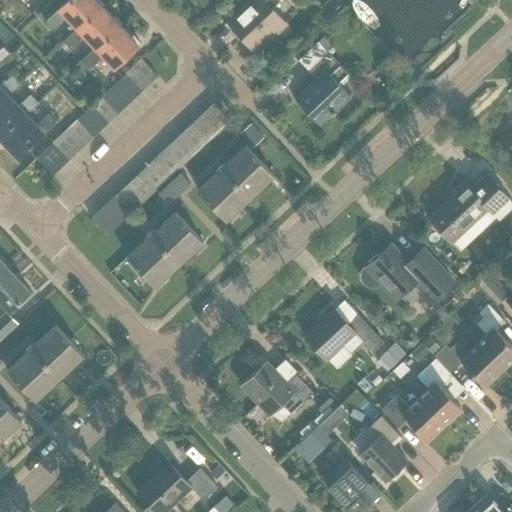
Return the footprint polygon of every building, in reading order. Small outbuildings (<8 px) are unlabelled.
[(65,18),(76,30),(100,7),(93,0),(68,0),(45,22),(53,30),(65,18)] [(273,9),(283,0),(249,0),(223,24),(239,41),(241,39),(255,53),(286,24),(273,9)] [(332,0),(327,0),(321,7),(324,10),(330,15),(331,16),(339,7),(339,6),(332,0)] [(76,30),(63,42),(71,50),(83,38),(94,49),(94,50),(119,26),(100,7),(76,30)] [(44,29),(36,21),(24,32),(32,40),(44,29)] [(94,50),(94,49),(82,61),(89,70),(102,58),(113,69),(137,46),(119,26),(94,50)] [(316,79),(295,99),(318,124),(349,95),(337,83),(348,74),(330,55),(335,51),(323,38),(318,43),(299,60),(308,70),(316,79)] [(3,47),(0,49),(0,61),(1,62),(2,61),(9,54),(3,47)] [(133,68),(149,85),(157,78),(141,60),(133,68)] [(125,75),(142,92),(149,85),(133,68),(125,75)] [(81,84),(69,72),(62,79),(74,91),(81,84)] [(56,82),(49,75),(40,84),(47,92),(56,82)] [(125,75),(116,83),(134,100),(142,92),(125,75)] [(0,101),(6,96),(7,97),(19,85),(11,76),(0,86),(0,101)] [(116,83),(108,91),(125,108),(134,100),(116,83)] [(108,91),(101,98),(117,116),(125,108),(108,91)] [(24,115),(25,115),(37,104),(29,96),(17,107),(7,97),(6,96),(0,101),(0,137),(1,138),(24,115)] [(101,98),(93,105),(109,123),(117,116),(101,98)] [(93,105),(85,113),(101,130),(109,123),(93,105)] [(206,112),(222,129),(230,122),(214,105),(206,112)] [(206,112),(198,120),(214,137),(222,129),(206,112)] [(85,113),(76,121),(93,138),(101,130),(85,113)] [(24,115),(1,138),(19,157),(56,123),(47,114),(35,126),(25,115),(24,115)] [(198,120),(190,128),(206,145),(214,137),(198,120)] [(76,121),(69,128),(86,145),(93,138),(76,121)] [(250,124),(241,132),(253,146),(262,137),(250,124)] [(69,128),(61,136),(77,154),(86,145),(69,128)] [(190,128),(180,136),(196,153),(206,145),(190,128)] [(61,136),(53,143),(69,161),(77,154),(61,136)] [(180,136),(173,143),(189,160),(196,153),(180,136)] [(53,143),(44,151),(61,168),(69,161),(53,143)] [(173,143),(165,151),(181,168),(189,160),(173,143)] [(198,190),(226,221),(274,176),(246,146),(226,164),(224,162),(215,171),(217,173),(198,190)] [(52,177),(61,168),(44,151),(35,160),(52,177)] [(165,151),(157,159),(174,175),(181,168),(165,151)] [(157,159),(149,167),(165,183),(174,175),(157,159)] [(149,167),(142,173),(158,190),(165,183),(149,167)] [(142,173),(134,181),(150,197),(158,190),(142,173)] [(486,173),(470,187),(465,181),(452,193),(454,194),(429,218),(452,242),(488,208),(499,220),(511,207),(511,202),(509,199),(510,198),(486,173)] [(167,204),(189,184),(179,174),(158,194),(167,204)] [(134,181),(126,188),(142,205),(150,197),(134,181)] [(126,188),(117,196),(133,213),(142,205),(126,188)] [(117,196),(109,204),(125,220),(133,213),(117,196)] [(109,204),(100,212),(117,228),(125,220),(109,204)] [(108,237),(117,228),(100,212),(92,220),(108,237)] [(128,258),(156,288),(203,242),(175,213),(157,231),(155,228),(146,237),(148,238),(128,258)] [(363,271),(362,275),(363,278),(365,282),(368,284),(372,285),(376,284),(379,282),(380,281),(382,282),(397,299),(400,295),(408,303),(420,291),(432,303),(456,280),(425,248),(408,263),(391,244),(367,267),(365,268),(363,271)] [(0,285),(13,274),(0,260),(0,285)] [(508,294),(484,269),(473,280),(497,304),(508,294)] [(30,292),(13,274),(0,285),(0,303),(8,312),(30,292)] [(487,334),(476,343),(502,370),(511,360),(511,346),(496,329),(505,321),(488,303),(479,312),(484,317),(477,323),(487,334)] [(334,309),(305,336),(327,359),(328,359),(336,367),(352,352),(350,350),(361,340),(373,352),(384,342),(358,314),(348,324),(334,309)] [(0,340),(17,323),(5,310),(0,315),(0,340)] [(56,326),(44,338),(36,345),(34,344),(25,352),(27,354),(8,371),(36,401),(84,357),(56,326)] [(406,332),(405,334),(404,336),(401,340),(406,347),(414,347),(418,340),(414,332),(406,332)] [(424,341),(423,342),(422,343),(430,350),(434,355),(441,348),(429,336),(424,341)] [(382,354),(379,357),(390,368),(392,366),(406,353),(398,345),(397,344),(395,342),(384,352),(383,354),(382,354)] [(502,370),(476,343),(467,352),(457,342),(450,348),(446,344),(434,355),(451,372),(462,361),(485,386),(502,370)] [(419,361),(428,352),(430,350),(422,343),(411,353),(419,361)] [(419,397),(444,424),(461,408),(441,386),(452,375),(436,358),(417,375),(429,388),(419,397)] [(291,413),(313,392),(295,373),(285,382),(266,362),(242,384),(270,414),(282,404),(291,413)] [(332,400),(325,393),(313,404),(321,411),(332,400)] [(427,440),(444,424),(419,397),(409,407),(397,394),(381,409),(398,427),(406,418),(427,440)] [(0,398),(0,441),(22,421),(0,398)] [(385,480),(407,460),(390,443),(399,435),(381,415),(365,430),(374,440),(360,453),(385,480)] [(324,420),(319,425),(327,434),(334,427),(326,418),(324,420)] [(318,442),(319,443),(321,445),(323,448),(332,439),(327,434),(319,425),(310,433),(294,448),(302,457),(318,442)] [(363,485),(367,481),(346,458),(332,471),(338,477),(327,487),(350,511),(351,511),(364,500),(354,489),(359,485),(363,485)] [(137,492),(149,505),(155,511),(165,511),(192,487),(203,499),(212,491),(217,486),(200,467),(195,473),(186,481),(169,462),(137,492)] [(215,466),(210,470),(217,477),(219,475),(220,474),(225,470),(218,462),(215,466)] [(468,511),(467,511),(511,511),(511,505),(511,504),(503,511),(486,494),(468,511)] [(223,497),(214,506),(219,511),(225,511),(234,503),(225,495),(223,497)]
